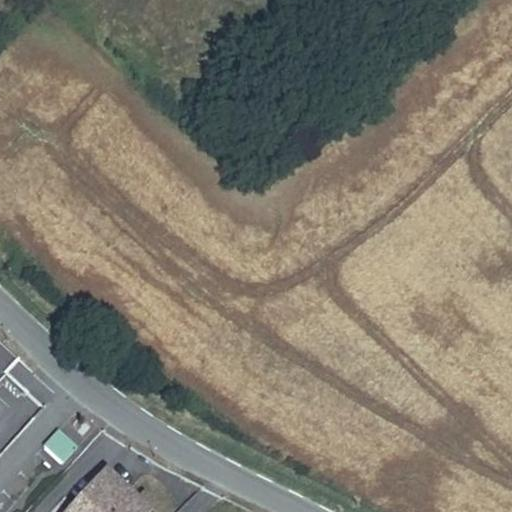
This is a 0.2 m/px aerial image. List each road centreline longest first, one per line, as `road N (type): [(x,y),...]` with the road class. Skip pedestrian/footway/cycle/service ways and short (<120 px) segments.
road 1 (unclassified): [(303,511),(82,386)]
road 2 (residential): [(82,386),(0,478)]
